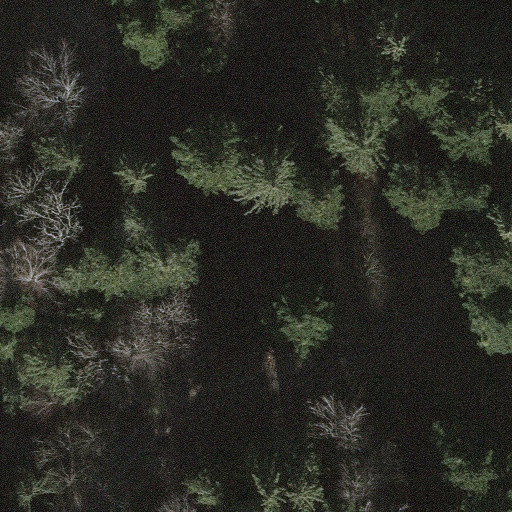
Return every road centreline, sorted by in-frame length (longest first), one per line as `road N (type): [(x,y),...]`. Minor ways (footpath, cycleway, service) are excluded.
road 1 (track): [(72,0),(183,76),(342,139),(400,208),(442,301),(400,352),(237,390),(139,448),(94,511)]
road 2 (track): [(442,301),(511,471)]
